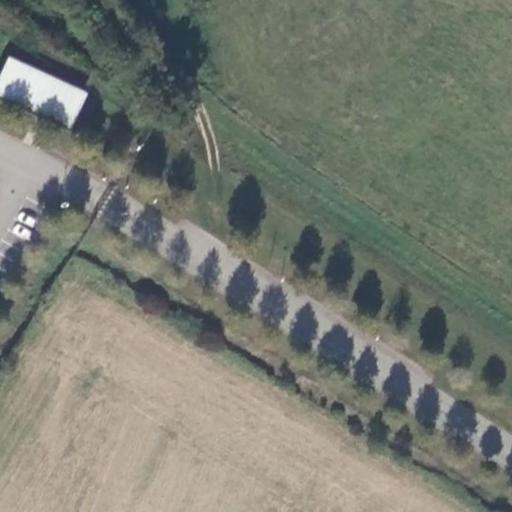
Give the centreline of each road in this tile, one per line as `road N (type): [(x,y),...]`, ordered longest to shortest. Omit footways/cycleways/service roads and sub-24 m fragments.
road 1 (track): [(511,322),(203,114)]
road 2 (track): [(203,114),(170,14),(148,0)]
